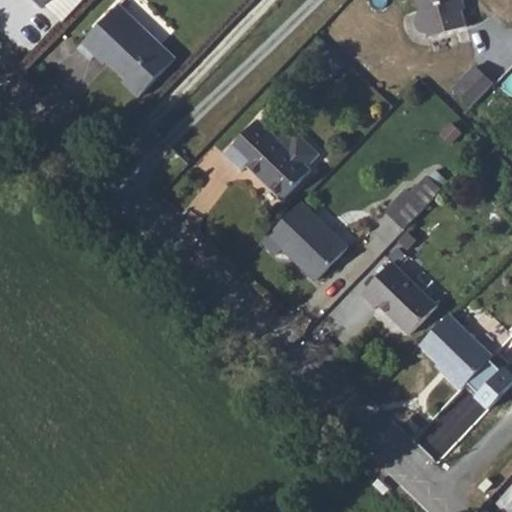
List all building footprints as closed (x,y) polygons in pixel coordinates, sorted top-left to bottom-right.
[(42,0),(54,11),(56,8),(63,0),(42,0)] [(63,0),(56,8),(73,25),(96,0),(63,0)] [(469,0),(422,0),(426,17),(429,27),(430,33),(432,40),(477,30),(469,0)] [(178,66),(120,11),(81,52),(97,67),(104,59),(133,86),(128,90),(143,104),(178,66)] [(464,90),(481,107),(504,84),(487,67),(464,90)] [(254,174),(258,170),(295,205),(323,175),(320,172),(332,159),(310,139),(305,145),(297,137),(290,145),(269,125),(237,158),(254,174)] [(387,215),(411,238),(448,198),(430,182),(414,199),(408,193),(387,215)] [(315,209),(279,246),(292,259),(297,253),(330,285),(361,253),(315,209)] [(450,308),(405,265),(373,297),(385,308),(389,304),(422,337),(450,308)] [(459,319),(431,349),(462,378),(458,382),(474,396),(506,361),(459,319)]
